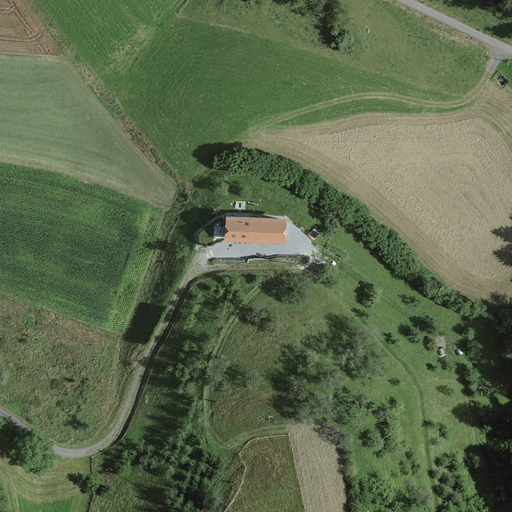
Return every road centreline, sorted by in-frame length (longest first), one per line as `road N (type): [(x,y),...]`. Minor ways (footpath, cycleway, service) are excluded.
road 1 (track): [(285,427),(225,444),(207,418),(208,380),(228,326),(282,270),(194,268)]
road 2 (track): [(200,256),(124,419),(101,446),(57,450),(0,411)]
